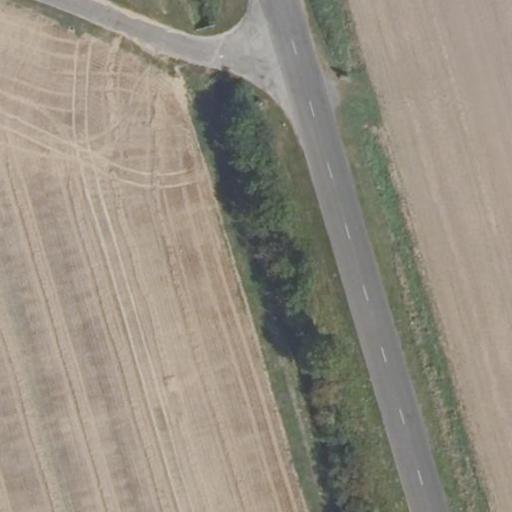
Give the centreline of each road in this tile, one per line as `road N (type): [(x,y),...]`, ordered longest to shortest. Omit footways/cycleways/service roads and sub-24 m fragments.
road 1 (tertiary): [(429,511),(297,64)]
road 2 (unclassified): [(297,64),(183,51),(59,0)]
